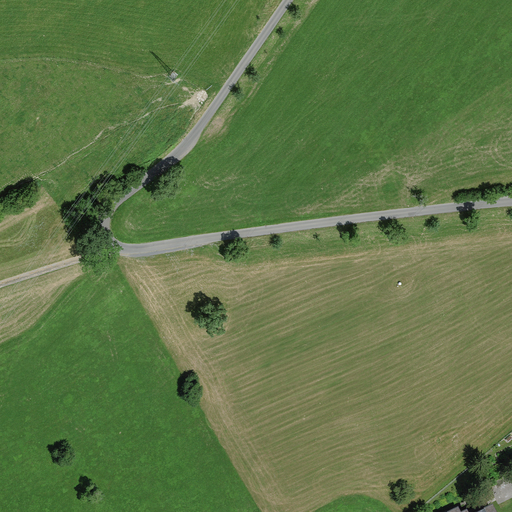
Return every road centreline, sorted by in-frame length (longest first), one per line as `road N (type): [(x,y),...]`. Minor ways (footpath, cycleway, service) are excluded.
road 1 (tertiary): [(286,0),(183,149),(115,199),(104,228),(112,242),(134,247),(511,201)]
road 2 (track): [(112,242),(0,285)]
